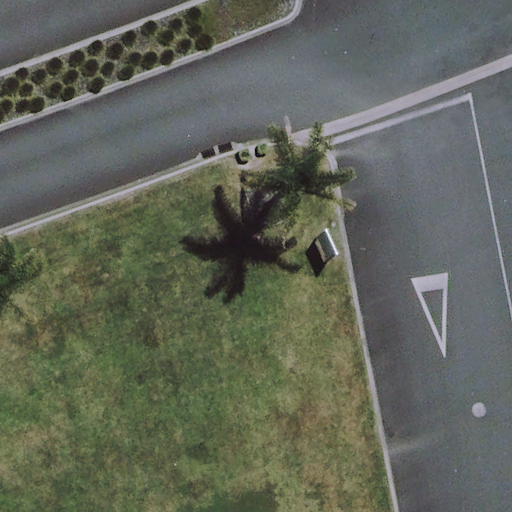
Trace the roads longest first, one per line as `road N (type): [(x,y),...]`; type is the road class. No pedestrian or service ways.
road 1 (unclassified): [(511,307),(446,0)]
road 2 (unclassified): [(0,105),(275,0)]
